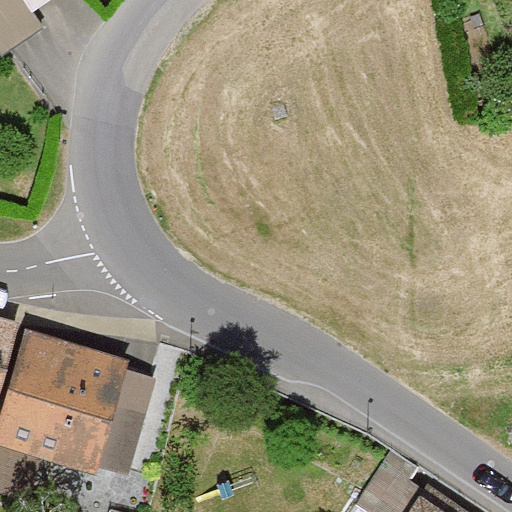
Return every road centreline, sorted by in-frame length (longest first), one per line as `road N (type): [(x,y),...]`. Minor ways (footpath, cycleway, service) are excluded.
road 1 (tertiary): [(124,240),(176,290),(334,375),(511,490)]
road 2 (tertiary): [(159,0),(115,68),(101,118),(99,162),(124,240)]
road 3 (residential): [(124,240),(0,268)]
